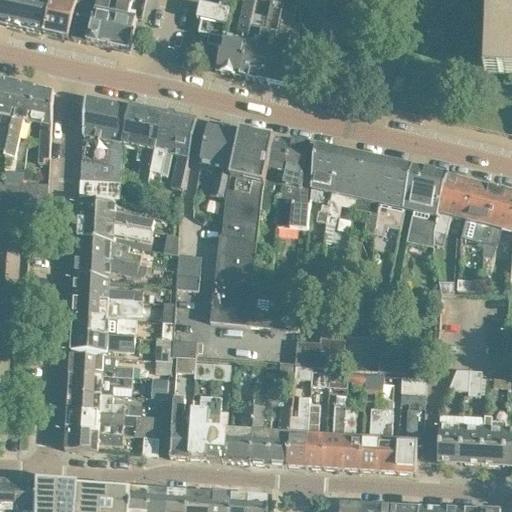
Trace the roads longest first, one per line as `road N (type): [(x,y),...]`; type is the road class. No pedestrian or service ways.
road 1 (residential): [(72,71),(49,471)]
road 2 (residential): [(170,91),(511,172)]
road 3 (residential): [(298,485),(49,471)]
road 4 (residential): [(511,496),(298,485)]
